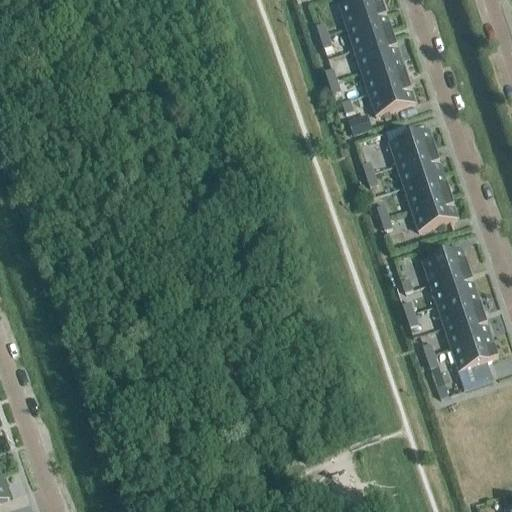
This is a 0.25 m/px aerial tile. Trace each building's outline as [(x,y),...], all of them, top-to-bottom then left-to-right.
[(378,0),(373,0),(339,11),(347,34),(386,21),(378,0)] [(393,42),(386,21),(347,34),(354,55),(393,42)] [(316,31),(320,43),(328,40),(324,28),(316,31)] [(332,51),(328,40),(320,43),(324,54),(332,51)] [(400,64),(393,42),(354,55),(361,77),(400,64)] [(407,86),(400,64),(361,77),(368,99),(407,86)] [(333,74),(325,77),(329,88),(337,86),(333,74)] [(340,97),(337,86),(329,88),(333,100),(340,97)] [(415,108),(407,86),(368,99),(376,121),(415,108)] [(346,119),(353,117),(349,105),(342,108),(346,119)] [(353,141),(368,136),(363,121),(348,126),(353,141)] [(428,135),(389,149),(396,171),(436,158),(428,135)] [(443,180),(436,158),(396,171),(404,193),(443,180)] [(362,170),(366,181),(374,179),(370,167),(362,170)] [(378,190),(374,179),(366,181),(370,193),(378,190)] [(450,201),(443,180),(404,193),(411,214),(450,201)] [(458,224),(450,201),(411,214),(418,237),(458,224)] [(384,210),(377,213),(380,224),(388,222),(384,210)] [(392,233),(388,222),(380,224),(384,236),(392,233)] [(461,254),(422,267),(430,290),(469,277),(461,254)] [(476,298),(469,277),(430,290),(437,311),(476,298)] [(405,298),(413,296),(409,284),(401,287),(405,298)] [(483,320),(476,298),(437,311),(444,333),(483,320)] [(410,307),(403,310),(406,322),(414,319),(410,307)] [(418,330),(414,319),(406,322),(410,333),(418,330)] [(490,342),(483,320),(444,333),(451,355),(490,342)] [(498,364),(490,342),(451,355),(459,377),(488,367),(498,364)] [(430,349),(423,351),(426,363),(434,360),(430,349)] [(438,372),(434,360),(426,363),(430,374),(438,372)] [(488,367),(459,377),(465,396),(495,386),(488,367)] [(436,392),(440,404),(451,401),(447,389),(436,392)]
